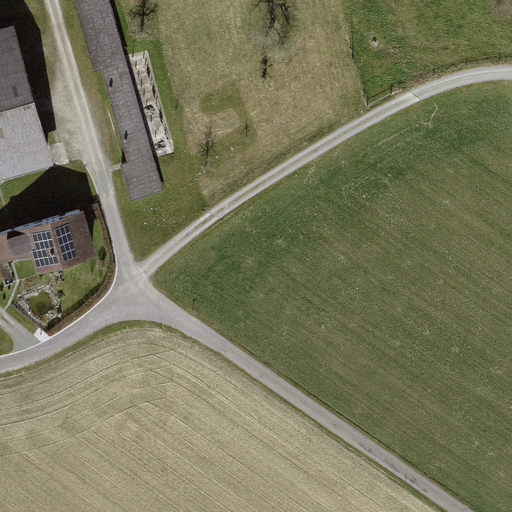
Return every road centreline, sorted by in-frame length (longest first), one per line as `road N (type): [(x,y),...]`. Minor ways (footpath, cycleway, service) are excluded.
road 1 (track): [(131,284),(206,220),(403,90),(511,74)]
road 2 (track): [(131,284),(461,511)]
road 3 (track): [(131,284),(54,0)]
road 4 (track): [(0,364),(55,343),(131,284)]
